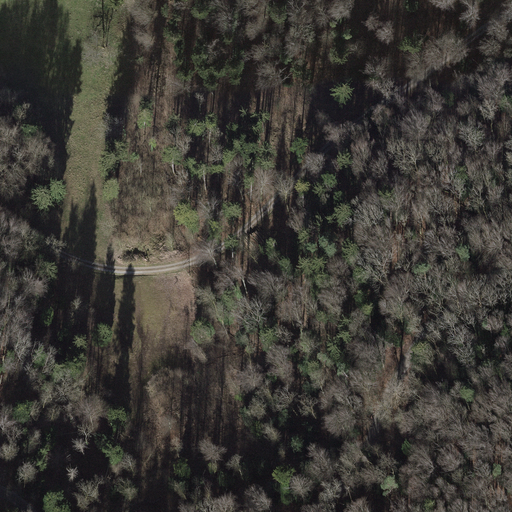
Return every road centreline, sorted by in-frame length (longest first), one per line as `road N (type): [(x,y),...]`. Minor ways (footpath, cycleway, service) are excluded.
road 1 (track): [(511,14),(359,120),(245,229),(201,258),(164,268),(100,268),(0,223)]
road 2 (track): [(313,511),(357,465),(428,331),(511,268)]
